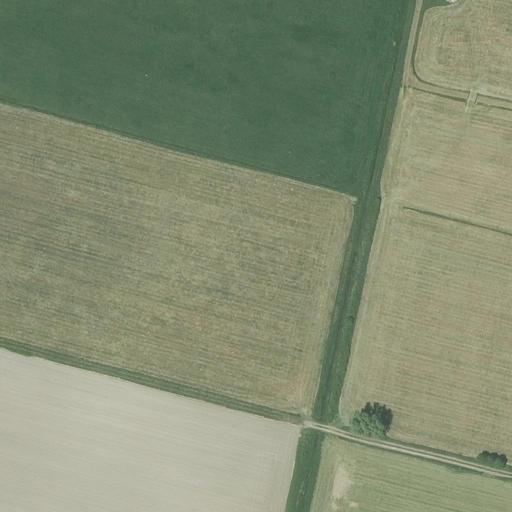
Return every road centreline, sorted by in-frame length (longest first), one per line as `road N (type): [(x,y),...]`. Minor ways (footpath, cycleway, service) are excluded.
road 1 (track): [(511,476),(0,345)]
road 2 (track): [(511,108),(410,87),(402,70),(417,0)]
